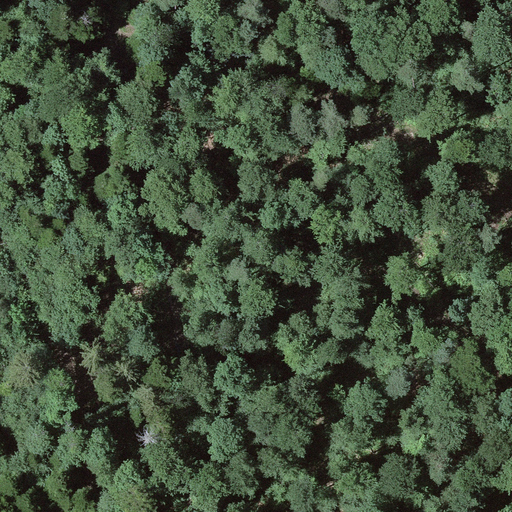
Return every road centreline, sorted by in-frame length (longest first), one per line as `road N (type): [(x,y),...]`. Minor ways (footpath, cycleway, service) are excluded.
road 1 (track): [(96,0),(160,219),(193,449),(189,511)]
road 2 (track): [(97,511),(71,381),(0,221)]
